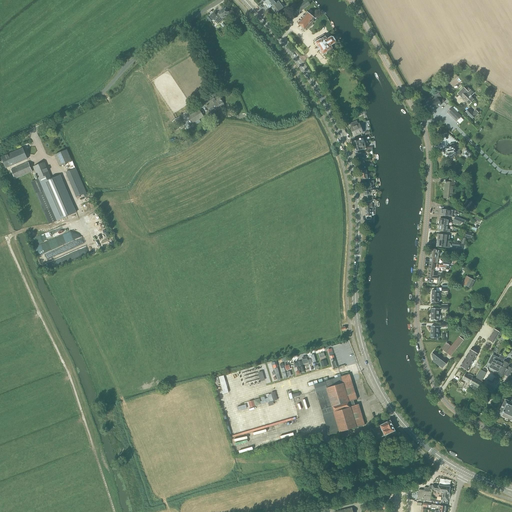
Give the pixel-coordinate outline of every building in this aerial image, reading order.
[(275,0),(273,2),(272,0),(266,0),(267,0),(264,2),(269,8),(279,0),(275,0)] [(283,1),(281,0),(279,0),(271,7),(272,8),(276,13),(283,8),(280,4),(283,1)] [(306,1),(290,13),(294,19),(300,15),(299,13),(310,5),(306,1)] [(224,8),(212,18),(214,21),(218,18),(220,16),(223,19),(229,13),(228,13),(228,12),(227,11),(224,8)] [(308,11),(298,24),(305,30),(306,28),(307,29),(309,27),(310,27),(311,27),(312,26),(312,25),(312,24),(314,22),(316,18),(315,17),(316,17),(308,11)] [(325,37),(323,35),(315,40),(316,42),(315,42),(322,53),(323,55),(324,55),(326,58),(327,58),(334,54),(334,52),(332,49),(333,49),(331,46),(335,43),(335,41),(333,37),(331,37),(327,39),(325,37)] [(462,98),(469,104),(473,100),(470,97),(471,96),(470,95),(469,96),(467,93),(470,90),(467,87),(465,89),(463,88),(457,94),(462,98)] [(437,98),(428,103),(432,110),(441,104),(440,102),(443,100),(439,93),(435,95),(437,98)] [(205,103),(212,114),(225,106),(219,96),(215,98),(214,98),(205,103)] [(456,115),(450,106),(443,111),(449,120),(456,115)] [(469,108),(464,113),(471,120),(478,113),(475,110),(473,113),(469,108)] [(199,110),(188,117),(192,123),(190,124),(192,128),(205,120),(203,117),(204,117),(199,110)] [(177,118),(174,121),(179,128),(183,126),(177,118)] [(359,125),(351,128),(354,136),(362,132),(362,131),(364,130),(363,127),(361,125),(359,126),(359,125)] [(352,142),(353,147),(368,143),(367,140),(364,141),(363,139),(366,138),(366,136),(355,139),(356,141),(352,142)] [(455,150),(454,144),(449,144),(450,147),(445,148),(445,149),(443,149),(444,154),(446,154),(446,155),(455,153),(455,155),(460,155),(459,150),(455,150)] [(23,148),(1,157),(6,168),(27,160),(23,148)] [(466,149),(462,155),(468,159),(472,153),(466,149)] [(68,150),(55,155),(60,166),(72,161),(68,150)] [(362,152),(355,153),(359,170),(368,168),(367,167),(367,165),(365,166),(363,156),(362,152)] [(28,162),(11,170),(15,179),(32,172),(28,162)] [(44,162),(33,167),(38,179),(50,174),(44,162)] [(76,168),(67,172),(77,197),(87,193),(76,168)] [(361,181),(369,179),(370,179),(369,174),(368,173),(367,173),(366,170),(359,171),(361,181)] [(38,179),(31,182),(49,224),(76,213),(70,198),(60,175),(51,179),(50,174),(38,179)] [(369,179),(361,181),(363,191),(372,189),(371,185),(374,184),(374,181),(369,182),(369,179)] [(455,180),(449,179),(449,182),(446,182),(444,182),(444,183),(444,188),(445,188),(443,198),(452,199),(454,183),(455,183),(455,180)] [(369,191),(363,192),(364,196),(370,196),(370,199),(374,198),(373,194),(376,193),(376,190),(369,191)] [(370,203),(365,204),(366,213),(371,212),(372,212),(373,212),(374,207),(372,208),(372,203),(370,203)] [(431,249),(430,258),(436,258),(438,259),(439,251),(437,250),(431,249)] [(435,264),(429,264),(427,277),(440,278),(440,277),(437,277),(438,272),(439,272),(440,272),(440,271),(434,270),(434,267),(437,267),(437,265),(435,264)] [(475,281),(467,277),(463,285),(470,289),(475,281)] [(492,343),(499,332),(494,328),(487,339),(492,343)] [(446,343),(441,349),(450,356),(465,337),(461,333),(450,346),(446,343)] [(470,350),(459,367),(467,371),(477,354),(475,354),(476,352),(476,351),(475,350),(474,349),(473,349),(471,350),(471,351),(470,350)] [(433,362),(442,369),(448,362),(445,360),(445,359),(444,358),(444,359),(438,354),(438,353),(437,352),(436,353),(433,351),(431,354),(431,355),(433,362)] [(489,367),(498,372),(502,364),(502,362),(500,361),(499,362),(493,359),(489,367)] [(504,361),(502,364),(498,372),(503,375),(509,363),(504,361)] [(510,368),(508,367),(503,375),(509,377),(511,370),(511,365),(510,368)] [(465,374),(462,379),(473,385),(472,388),(476,391),(478,388),(479,389),(482,383),(465,374)] [(314,385),(328,435),(340,432),(356,428),(356,427),(364,425),(362,425),(356,406),(359,405),(355,406),(353,401),(357,400),(355,400),(349,382),(352,381),(351,381),(349,375),(314,385)] [(511,420),(511,398),(510,403),(505,400),(498,414),(511,420)] [(390,421),(373,429),(377,439),(391,432),(392,434),(397,432),(396,430),(395,431),(390,421)] [(424,490),(418,490),(417,499),(441,502),(441,500),(448,501),(450,487),(432,485),(432,487),(429,487),(429,488),(424,487),(424,490)] [(427,504),(423,503),(422,507),(427,508),(427,505),(431,506),(431,507),(435,508),(435,510),(445,511),(446,509),(445,508),(445,506),(427,504)]
